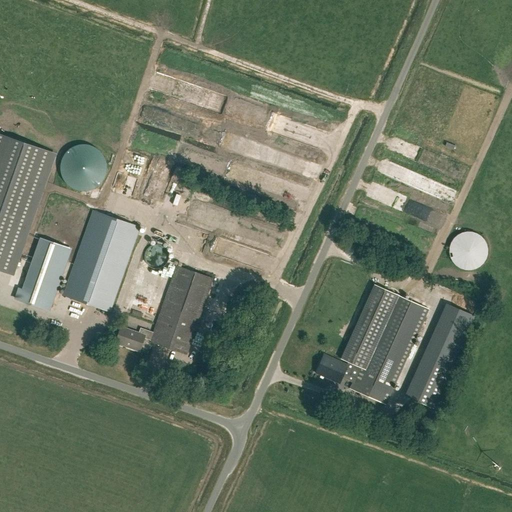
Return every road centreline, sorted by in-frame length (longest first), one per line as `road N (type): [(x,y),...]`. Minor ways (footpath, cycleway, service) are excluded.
road 1 (unclassified): [(244,428),(434,0)]
road 2 (unclassified): [(244,428),(0,345)]
